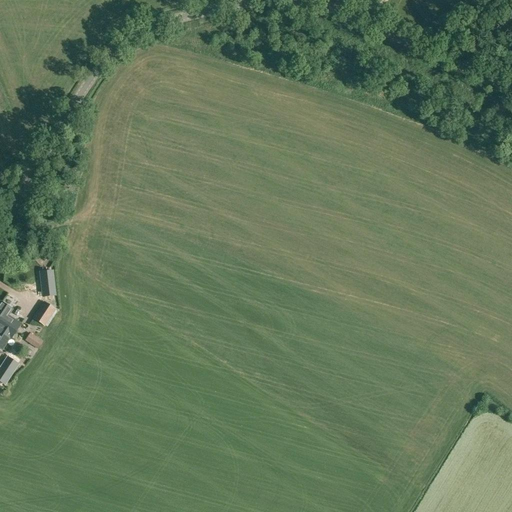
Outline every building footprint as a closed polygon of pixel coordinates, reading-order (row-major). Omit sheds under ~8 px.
[(53,271),(40,273),(43,297),(56,295),(53,271)] [(44,326),(54,310),(44,303),(33,319),(44,326)] [(5,316),(0,312),(0,349),(1,350),(9,338),(10,339),(20,324),(6,315),(5,316)] [(38,349),(43,342),(30,333),(25,341),(38,349)] [(0,368),(0,381),(5,385),(18,364),(7,357),(0,368)]
